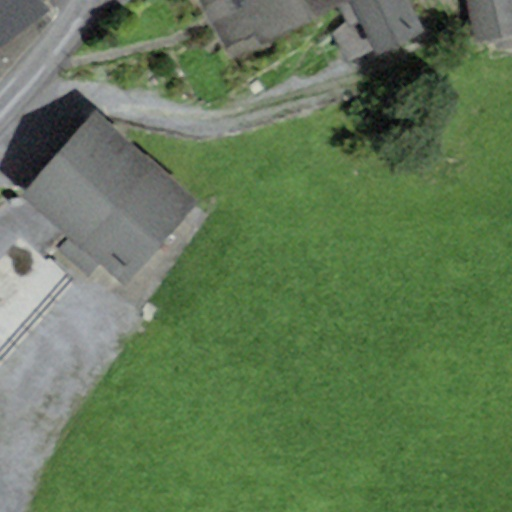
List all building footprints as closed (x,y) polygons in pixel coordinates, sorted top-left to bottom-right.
[(33,0),(0,0),(0,33),(38,6),(33,0)] [(257,14),(264,27),(313,0),(211,0),(228,29),(257,14)] [(364,18),(378,47),(418,28),(404,0),(344,0),(340,3),(351,25),(364,18)] [(511,0),(471,0),(480,35),(511,27),(511,0)] [(350,61),(378,47),(364,18),(351,25),(335,32),(350,61)] [(102,251),(125,271),(186,202),(94,121),(34,190),(81,232),(66,248),(88,267),(102,251)] [(0,358),(69,281),(20,238),(0,260),(0,358)]
